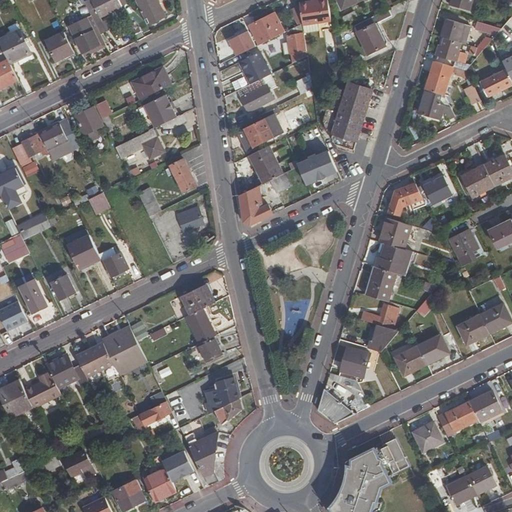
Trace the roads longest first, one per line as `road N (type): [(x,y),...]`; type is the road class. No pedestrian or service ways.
road 1 (residential): [(374,177),(297,428)]
road 2 (residential): [(0,363),(232,250)]
road 3 (tertiary): [(198,27),(232,250)]
road 4 (residential): [(0,124),(198,27)]
road 5 (residential): [(320,446),(511,353)]
road 6 (residential): [(426,0),(374,177)]
road 7 (tertiary): [(232,250),(278,427)]
road 8 (residential): [(232,250),(374,177)]
road 9 (residential): [(374,177),(509,113)]
